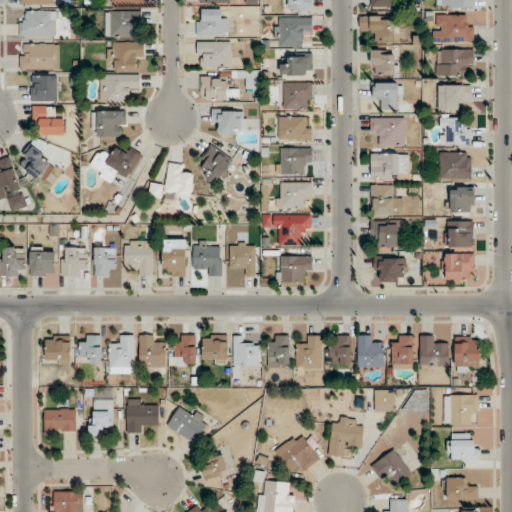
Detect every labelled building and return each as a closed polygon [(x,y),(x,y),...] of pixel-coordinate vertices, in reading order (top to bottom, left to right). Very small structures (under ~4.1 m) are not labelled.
[(311,11),(311,0),(285,0),(285,11),(311,11)] [(441,0),(442,8),(473,7),(472,0),(441,0)] [(227,9),(197,9),(197,36),(227,36),(227,9)] [(56,38),(56,11),(21,11),(21,38),(56,38)] [(106,37),(141,37),(141,11),(106,11),(106,37)] [(472,15),(434,15),(434,42),(472,42),(472,15)] [(360,17),(360,28),(370,28),(370,42),(404,42),(404,17),(360,17)] [(301,47),(301,37),(312,37),(312,18),(274,18),(274,47),(301,47)] [(230,68),(230,41),(197,41),(197,68),(230,68)] [(108,62),(114,62),(114,71),(136,71),(136,61),(143,61),(143,42),(108,42),(108,62)] [(20,45),(20,71),(58,71),(58,45),(20,45)] [(395,75),(395,50),(370,50),(370,75),(395,75)] [(436,50),(436,75),(463,75),(463,68),(473,68),(473,50),(436,50)] [(312,75),(312,54),(289,54),(289,64),(280,64),(280,75),(312,75)] [(256,88),(256,72),(247,72),(248,88),(256,88)] [(100,102),(129,102),(129,93),(140,93),(140,75),(100,75),(100,102)] [(57,77),(31,77),(31,102),(57,102),(57,77)] [(229,77),(201,77),(200,100),(238,100),(238,89),(228,89),(229,77)] [(312,83),(283,83),(283,109),(312,109),(312,83)] [(383,110),(400,110),(400,83),(373,83),(373,100),(383,100),(383,110)] [(461,100),(471,100),(471,86),(438,86),(438,110),(461,110),(461,100)] [(33,125),(41,125),(41,136),(64,136),(64,116),(55,116),(55,106),(33,106),(33,125)] [(214,134),(246,134),(246,110),(214,110),(214,134)] [(126,137),(126,111),(92,111),(92,137),(126,137)] [(311,141),(311,117),(278,117),(278,141),(311,141)] [(381,146),(405,146),(405,118),(371,118),(371,136),(381,136),(381,146)] [(440,144),(471,144),(471,125),(461,125),(461,118),(440,118),(440,144)] [(52,161),(32,146),(24,157),(31,162),(24,170),(38,180),(52,161)] [(118,173),(130,179),(142,154),(126,146),(123,153),(114,148),(111,155),(98,149),(88,171),(114,182),(118,173)] [(312,166),(312,148),(277,148),(277,175),(302,175),(302,166),(312,166)] [(471,152),(439,152),(439,179),(471,179),(471,152)] [(371,154),(371,177),(408,177),(408,154),(371,154)] [(0,198),(20,193),(11,157),(0,159),(0,198)] [(184,165),(168,163),(164,185),(151,183),(149,195),(190,201),(194,175),(183,173),(184,165)] [(277,182),(277,209),(302,209),(302,200),(312,200),(312,182),(277,182)] [(372,215),(403,215),(403,196),(393,196),(393,186),(372,186),(372,215)] [(450,211),(473,211),(473,188),(450,188),(450,211)] [(301,245),(301,235),(311,235),(311,215),(274,215),(274,236),(278,236),(278,245),(301,245)] [(379,247),(402,247),(402,222),(371,222),(371,240),(379,240),(379,247)] [(447,247),(472,247),(472,222),(447,222),(447,247)] [(162,240),(162,276),(186,276),(186,240),(162,240)] [(153,241),(125,241),(125,266),(133,266),(133,276),(153,276),(153,241)] [(193,266),(202,266),(202,276),(222,276),(221,243),(193,243),(193,266)] [(230,266),(246,266),(246,277),(255,277),(255,243),(230,243),(230,266)] [(24,247),(0,247),(0,276),(24,277),(24,247)] [(115,247),(95,247),(95,276),(115,276),(115,247)] [(30,277),(55,277),(55,248),(30,248),(30,277)] [(88,248),(61,248),(61,276),(88,276),(88,248)] [(445,254),(445,280),(474,280),(474,254),(445,254)] [(302,275),(312,275),(312,256),(277,256),(277,286),(302,286),(302,275)] [(404,282),(404,258),(376,258),(376,282),(404,282)] [(165,345),(156,345),(156,334),(139,334),(139,368),(165,368),(165,345)] [(135,335),(118,335),(118,345),(109,345),(109,374),(135,374),(135,335)] [(202,363),(227,363),(227,335),(202,335),(202,363)] [(71,336),(46,336),(46,361),(71,361),(71,336)] [(101,336),(79,336),(79,363),(101,363),(101,336)] [(175,336),(175,356),(181,356),(181,363),(196,363),(196,336),(175,336)] [(260,345),(243,345),(243,336),(233,336),(233,366),(260,366),(260,345)] [(289,336),(268,336),(268,368),(289,368),(289,336)] [(296,345),(296,369),(322,369),(322,336),(305,336),(305,345),(296,345)] [(351,336),(330,336),(330,363),(351,363),(351,336)] [(358,368),(384,368),(384,345),(375,345),(375,336),(358,336),(358,368)] [(413,336),(392,336),(392,368),(413,368),(413,336)] [(438,336),(420,336),(420,366),(449,366),(449,345),(438,345),(438,336)] [(455,368),(480,368),(480,337),(455,337),(455,368)] [(91,437),(106,437),(106,428),(114,428),(114,388),(91,388),(91,437)] [(375,411),(395,411),(395,390),(375,390),(375,411)] [(408,411),(428,411),(428,390),(408,390),(408,411)] [(444,395),(444,425),(468,425),(468,415),(478,415),(478,395),(444,395)] [(126,433),(148,433),(148,423),(159,423),(159,400),(126,400),(126,433)] [(167,427),(193,444),(208,420),(182,403),(167,427)] [(76,409),(44,409),(44,435),(76,435),(76,409)] [(329,456),(349,458),(350,448),(360,449),(364,420),(333,417),(329,456)] [(291,475),(318,460),(304,433),(276,448),(291,475)] [(447,461),(478,461),(478,441),(468,441),(468,434),(447,434),(447,461)] [(383,482),(390,477),(396,485),(411,472),(392,449),(371,468),(383,482)] [(228,474),(223,455),(200,461),(205,480),(228,474)] [(467,478),(446,478),(446,501),(477,501),(477,487),(467,487),(467,478)] [(260,481),(258,511),(293,511),(295,493),(287,493),(288,482),(260,481)] [(82,511),(82,492),(54,492),(53,511),(82,511)] [(383,511),(411,511),(411,510),(404,510),(404,500),(392,500),(392,509),(384,509),(383,511)]
